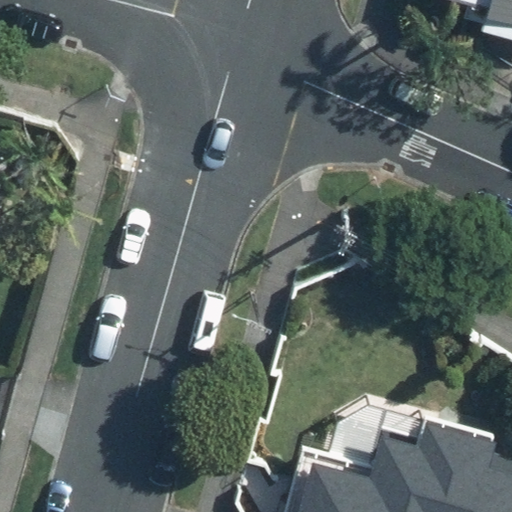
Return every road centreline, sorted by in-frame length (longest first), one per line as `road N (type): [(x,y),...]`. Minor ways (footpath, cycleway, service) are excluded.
road 1 (tertiary): [(239,45),(110,511)]
road 2 (residential): [(239,45),(511,171)]
road 3 (residential): [(100,0),(239,45)]
